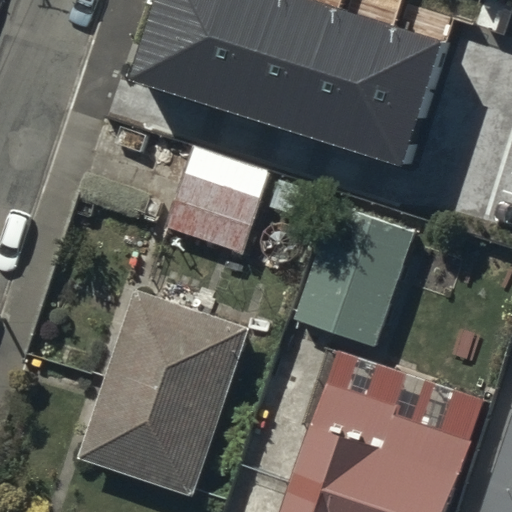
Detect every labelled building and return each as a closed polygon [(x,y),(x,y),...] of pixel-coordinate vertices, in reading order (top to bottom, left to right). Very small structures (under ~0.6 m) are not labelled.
[(447,43),(311,0),(159,0),(134,78),(408,165),(447,43)] [(270,182),(197,157),(171,235),(246,259),(270,182)] [(416,238),(342,211),(301,329),(375,355),(416,238)] [(158,310),(141,303),(86,467),(192,504),(250,341),(206,326),(214,303),(210,302),(213,292),(202,288),(199,295),(167,284),(158,310)] [(454,511),(486,411),(341,361),(291,511),(454,511)] [(511,511),(511,438),(487,511),(511,511)]
